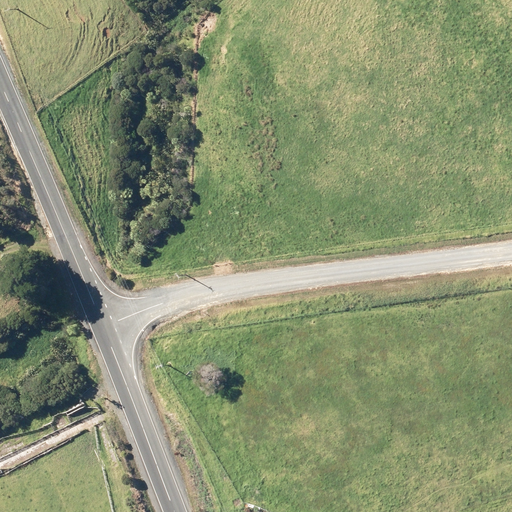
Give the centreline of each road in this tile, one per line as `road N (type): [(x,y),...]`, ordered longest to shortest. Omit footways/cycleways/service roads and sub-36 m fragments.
road 1 (unclassified): [(102,301),(511,250)]
road 2 (secondary): [(0,76),(102,301)]
road 3 (secondary): [(102,301),(176,511)]
